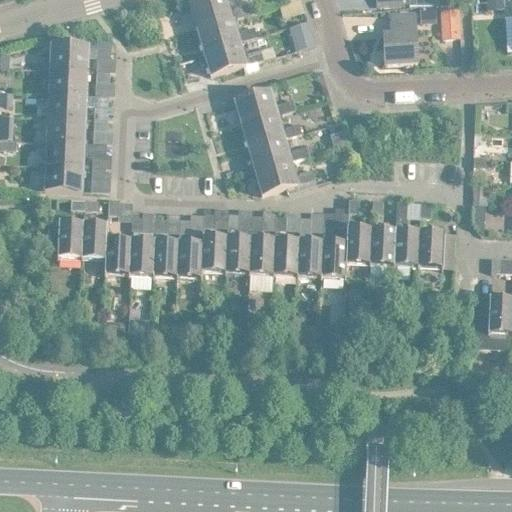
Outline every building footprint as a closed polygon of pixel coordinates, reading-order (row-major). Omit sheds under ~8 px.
[(202,29),(202,30),(238,19),(238,18),(237,19),(235,11),(231,0),(215,0),(195,6),(195,7),(197,7),(203,29),(202,29)] [(509,0),(492,0),(493,10),(510,9),(509,0)] [(240,10),(235,11),(237,19),(238,18),(243,17),(243,18),(255,14),(253,4),(240,8),(240,10)] [(463,9),(447,10),(448,38),(464,38),(463,9)] [(396,13),(397,33),(389,34),(391,65),(423,63),(420,11),(396,13)] [(208,52),(209,53),(245,42),(245,41),(244,42),(241,34),(237,20),(238,20),(238,19),(202,30),(203,30),(210,52),(208,52)] [(313,22),(293,27),(301,52),(320,46),(313,22)] [(244,42),(245,41),(249,40),(249,41),(262,37),(259,27),(246,31),(247,33),(241,34),(244,42)] [(245,42),(209,53),(210,53),(216,75),(215,75),(216,76),(252,66),(252,64),(250,65),(248,57),(244,43),(245,43),(245,42)] [(55,69),(55,70),(93,72),(93,71),(92,71),(93,48),(94,49),(94,47),(56,45),(56,47),(58,47),(57,69),(55,69)] [(102,58),(116,59),(116,48),(103,48),(102,58)] [(254,56),(248,57),(250,65),(252,64),(256,63),(256,64),(269,60),(266,50),(253,54),(254,56)] [(5,54),(4,68),(14,69),(15,54),(5,54)] [(54,93),(54,94),(92,96),(92,95),(91,95),(92,72),(93,72),(55,70),(55,71),(57,71),(56,93),(54,93)] [(101,83),(115,83),(115,73),(101,72),(101,83)] [(268,88),(242,95),(244,101),(270,94),(268,88)] [(244,101),(240,102),(240,104),(241,103),(248,125),(247,125),(247,126),(283,115),(300,110),(298,100),(279,106),(275,93),(277,93),(276,92),(270,94),(244,101)] [(1,93),(0,106),(17,107),(18,93),(1,93)] [(53,117),(53,118),(91,120),(91,119),(90,119),(91,96),(92,96),(54,94),(54,95),(55,95),(54,117),(53,117)] [(100,107),(114,107),(114,97),(100,96),(100,107)] [(283,115),(247,126),(247,127),(248,126),(254,148),(253,148),(253,149),(290,138),(307,133),(304,123),(286,129),(282,116),(283,116),(283,115)] [(52,141),(52,142),(90,144),(90,143),(88,143),(89,120),(91,120),(53,118),(53,119),(54,119),(53,141),(52,141)] [(99,130),(112,131),(113,121),(99,120),(99,130)] [(0,130),(0,139),(9,140),(13,140),(13,131),(0,130)] [(290,138),(253,149),(254,150),(255,149),(261,171),(260,171),(260,172),(297,162),(314,157),(311,147),(292,152),(289,139),(290,139),(290,138)] [(0,139),(0,150),(9,151),(9,140),(0,139)] [(51,165),(51,166),(89,168),(89,167),(87,167),(88,144),(90,144),(52,142),(52,143),(53,143),(52,165),(51,165)] [(98,154),(111,155),(112,145),(98,144),(98,154)] [(479,158),(478,168),(488,168),(489,158),(479,158)] [(297,162),(260,172),(260,173),(262,172),(268,194),(267,194),(267,196),(291,189),(292,195),(322,186),(321,180),(318,170),(299,176),(295,163),(297,162)] [(89,168),(51,166),(51,167),(52,167),(51,189),(50,189),(50,190),(87,192),(88,191),(86,191),(87,168),(89,168)] [(96,178),(110,179),(111,169),(97,168),(96,178)] [(477,196),(477,206),(494,206),(494,196),(477,196)] [(76,210),(89,211),(90,200),(76,200),(76,210)] [(90,200),(89,211),(103,211),(104,201),(90,200)] [(354,214),(364,214),(365,201),(354,200),(354,214)] [(113,215),(124,216),(124,202),(114,201),(113,215)] [(378,215),(388,216),(389,202),(378,201),(378,215)] [(402,203),(401,231),(402,231),(402,232),(411,232),(413,203),(405,202),(402,203)] [(426,217),(436,218),(437,204),(426,204),(426,217)] [(330,213),(329,214),(329,227),(339,227),(340,213),(330,213)] [(210,214),(209,227),(219,228),(220,214),(210,214)] [(233,237),(233,238),(243,239),(245,215),(234,215),(233,237)] [(257,238),(257,239),(267,240),(268,216),(258,216),(257,238)] [(137,217),(137,231),(147,232),(148,218),(137,217)] [(281,217),(281,231),(291,231),(292,218),(281,217)] [(306,218),(305,232),(316,232),(316,219),(306,218)] [(161,219),(161,232),(171,233),(172,219),(161,219)] [(185,220),(185,233),(195,234),(196,220),(185,220)] [(476,221),(476,223),(487,234),(489,234),(489,221),(476,221)] [(87,261),(89,223),(88,223),(88,224),(66,223),(66,222),(64,222),(63,260),(64,260),(64,258),(87,260),(87,261)] [(88,260),(111,261),(112,240),(113,240),(114,224),(112,224),(112,225),(90,224),(90,223),(89,223),(87,261),(88,261),(88,260)] [(351,265),(352,265),(375,266),(375,267),(377,229),(376,229),(376,231),(354,230),(354,228),(352,228),(352,244),(351,265)] [(377,229),(375,267),(376,267),(375,278),(398,279),(399,268),(401,231),(400,231),(400,232),(378,231),(378,229),(377,229)] [(401,231),(399,268),(400,268),(400,267),(423,268),(423,270),(425,232),(424,232),(424,233),(411,232),(402,232),(402,231),(401,231)] [(425,232),(423,270),(424,270),(424,268),(447,269),(447,271),(448,271),(450,233),(448,233),(448,234),(426,233),(426,232),(425,232)] [(208,236),(207,244),(208,244),(207,272),(230,274),(230,275),(231,275),(232,237),(232,238),(209,237),(209,236),(208,236)] [(233,237),(232,237),(231,275),(231,274),(254,275),(254,276),(255,276),(256,238),(256,239),(243,239),(233,238),(233,237)] [(256,238),(255,276),(255,275),(278,276),(278,277),(279,277),(280,239),(280,241),(267,240),(257,239),(257,238),(256,238)] [(280,239),(279,277),(279,276),(302,277),(302,278),(303,278),(304,240),(304,242),(281,241),(281,239),(280,239)] [(134,278),(136,240),(136,241),(113,240),(112,240),(111,261),(110,276),(111,276),(111,275),(134,276),(134,278)] [(158,279),(160,241),(160,242),(137,241),(137,240),(136,240),(134,278),(135,278),(135,276),(158,277),(158,279)] [(304,240),(303,278),(303,277),(326,278),(326,279),(327,279),(328,242),(328,241),(328,243),(305,242),(305,240),(304,240)] [(182,280),(184,242),(183,243),(161,242),(161,241),(160,241),(158,279),(159,279),(159,277),(182,278),(182,280)] [(184,242),(182,280),(183,280),(183,279),(206,280),(206,281),(207,281),(207,272),(208,244),(207,244),(185,243),(185,242),(184,242)] [(328,242),(327,279),(327,278),(350,279),(350,281),(351,281),(352,265),(351,265),(352,244),(329,243),(329,242),(328,242)] [(496,273),(506,274),(507,260),(497,260),(496,273)] [(511,299),(496,299),(496,298),(494,298),(494,299),(483,298),(483,297),(482,297),(481,336),(481,338),(482,341),(483,343),(485,345),(488,346),(490,346),(511,347),(511,299)]
